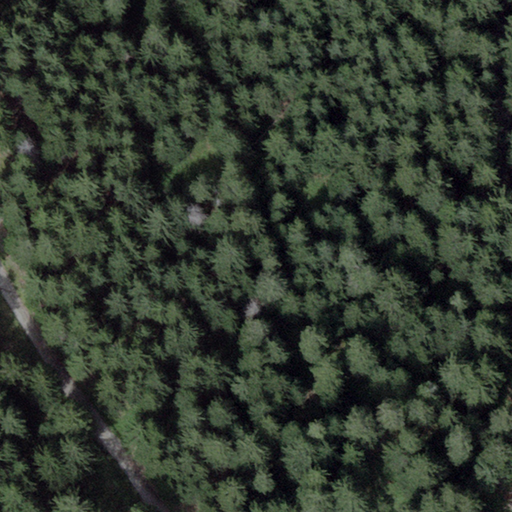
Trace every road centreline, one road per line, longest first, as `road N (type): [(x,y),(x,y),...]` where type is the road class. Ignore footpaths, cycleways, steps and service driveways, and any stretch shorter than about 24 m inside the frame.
road 1 (track): [(0,269),(32,327),(168,511)]
road 2 (track): [(511,190),(499,68),(502,0)]
